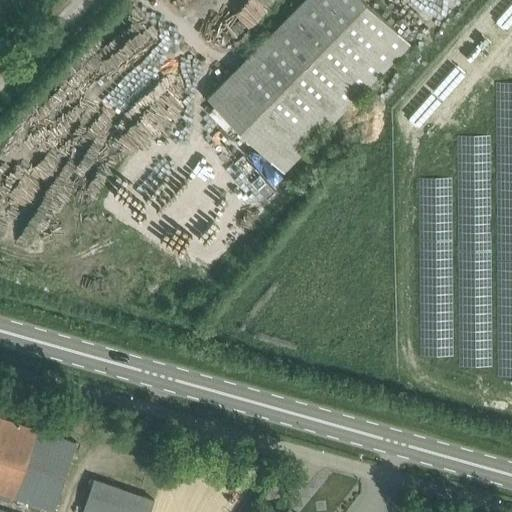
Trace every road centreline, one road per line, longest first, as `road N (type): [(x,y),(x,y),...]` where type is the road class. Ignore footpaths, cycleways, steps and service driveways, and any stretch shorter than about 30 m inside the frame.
road 1 (unclassified): [(384,472),(146,405)]
road 2 (primary): [(392,443),(155,375)]
road 3 (primary): [(155,375),(0,331)]
road 4 (unclassified): [(146,405),(0,363)]
road 5 (unclassified): [(511,508),(384,472)]
road 6 (primary): [(511,477),(392,443)]
